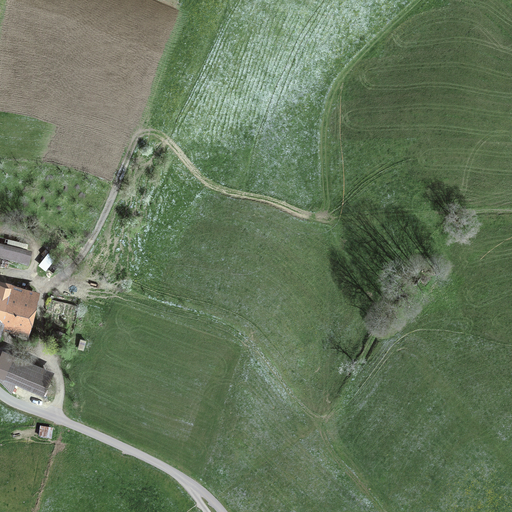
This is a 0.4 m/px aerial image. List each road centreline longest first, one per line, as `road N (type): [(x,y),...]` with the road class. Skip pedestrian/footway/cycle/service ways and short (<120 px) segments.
road 1 (track): [(53,417),(60,375),(40,350),(42,293),(91,242),(135,137),(170,143),(218,190),(305,215),(413,213)]
road 2 (track): [(206,511),(185,480),(160,463),(0,392)]
